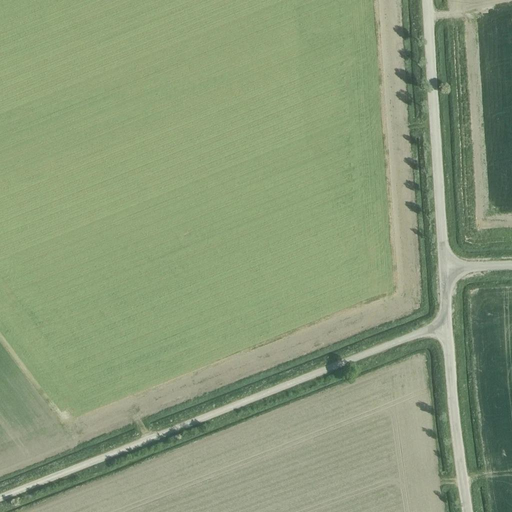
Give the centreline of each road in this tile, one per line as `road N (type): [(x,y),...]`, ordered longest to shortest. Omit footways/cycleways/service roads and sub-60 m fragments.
road 1 (unclassified): [(0,491),(444,324)]
road 2 (unclassified): [(444,266),(427,0)]
road 3 (unclassified): [(466,511),(444,324)]
